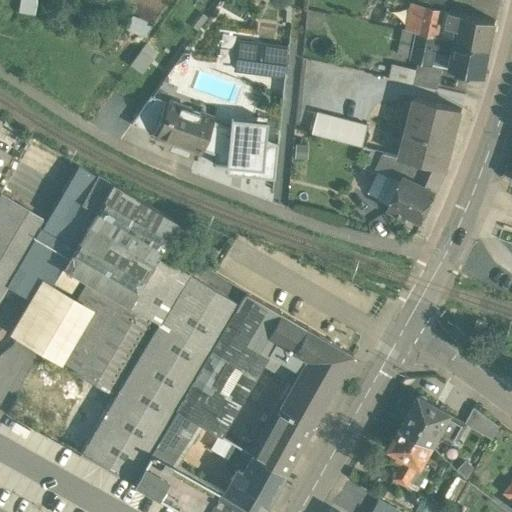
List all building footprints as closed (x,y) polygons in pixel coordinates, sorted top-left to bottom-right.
[(444,0),(426,0),(426,4),(443,8),(444,0)] [(411,2),(406,29),(420,32),(426,4),(411,2)] [(443,8),(426,4),(420,32),(437,36),(443,8)] [(496,19),(452,10),(448,25),(459,28),(456,40),(490,47),(496,19)] [(437,36),(420,32),(413,61),(418,62),(431,65),(437,36)] [(490,47),(456,40),(450,69),(457,70),(455,77),(468,80),(470,73),(484,76),(490,47)] [(287,49),(238,42),(235,69),(284,76),(287,49)] [(146,43),(132,65),(144,73),(158,52),(146,43)] [(431,65),(418,62),(416,69),(413,83),(437,89),(442,67),(431,65)] [(416,69),(392,63),(389,78),(413,83),(416,69)] [(169,102),(151,95),(134,119),(160,128),(164,115),(170,117),(174,106),(169,104),(169,102)] [(462,109),(415,97),(400,157),(411,160),(447,169),(462,109)] [(211,117),(169,101),(169,102),(169,104),(174,106),(170,117),(164,115),(160,128),(157,136),(199,151),(200,147),(210,119),(211,119),(211,117)] [(367,126),(329,115),(323,137),(362,147),(367,126)] [(229,126),(225,156),(224,165),(249,167),(263,168),(266,140),(267,121),(230,118),(229,126)] [(225,156),(229,126),(211,119),(210,119),(200,147),(199,149),(214,154),(213,164),(224,165),(225,156)] [(249,167),(248,176),(273,178),(277,144),(266,140),(263,168),(249,167)] [(400,157),(385,153),(378,167),(402,178),(411,160),(400,157)] [(6,160),(0,169),(0,182),(31,202),(43,183),(6,160)] [(444,175),(411,160),(402,178),(388,209),(405,217),(408,212),(423,219),(444,175)] [(80,200),(95,209),(111,183),(95,174),(80,200)] [(95,209),(53,281),(70,291),(79,276),(120,300),(129,305),(130,303),(159,253),(177,221),(111,183),(95,209)] [(0,195),(0,294),(43,220),(0,195)] [(200,279),(159,253),(130,303),(158,319),(113,395),(115,397),(81,452),(132,482),(150,452),(176,408),(238,303),(238,302),(200,279)] [(244,291),(207,270),(200,279),(238,302),(244,291)] [(91,309),(50,286),(20,338),(60,362),(91,309)] [(290,319),(244,291),(238,302),(238,303),(176,408),(198,421),(220,434),(242,399),(252,383),(257,373),(269,353),(290,319)] [(77,373),(113,395),(158,319),(130,303),(129,305),(120,300),(77,373)] [(351,355),(290,319),(269,353),(301,372),(289,393),(321,410),(351,355)] [(289,393),(271,419),(274,420),(266,433),(298,451),(321,410),(289,393)] [(414,401),(415,404),(402,428),(432,445),(440,432),(450,415),(451,413),(428,401),(426,398),(424,396),(421,395),(418,396),(416,397),(414,399),(414,401)] [(499,425),(474,407),(468,418),(465,423),(492,438),(499,425)] [(198,421),(176,408),(150,452),(171,464),(198,421)] [(465,424),(450,415),(440,432),(455,441),(465,424)] [(432,445),(402,428),(390,447),(407,457),(419,464),(421,465),(432,445)] [(298,451),(266,433),(252,456),(285,475),(298,451)] [(252,456),(237,447),(227,464),(236,469),(242,473),(252,456)] [(171,464),(150,452),(132,482),(187,511),(255,511),(227,496),(171,464)] [(252,456),(242,473),(236,469),(229,481),(234,484),(227,496),(255,511),(263,511),(285,475),(252,456)] [(419,464),(407,457),(395,478),(407,485),(419,464)] [(451,476),(444,490),(450,493),(458,480),(451,476)] [(375,509),(382,511),(395,511),(398,506),(380,498),(375,509)]
